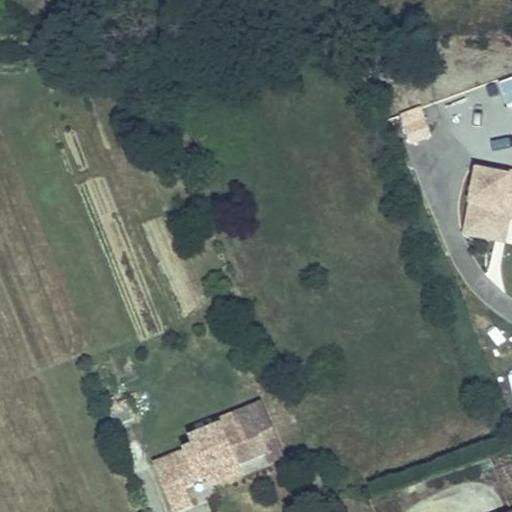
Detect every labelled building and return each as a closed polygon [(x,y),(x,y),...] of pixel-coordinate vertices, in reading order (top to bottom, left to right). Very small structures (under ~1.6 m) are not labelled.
[(510,107),(511,106),(511,79),(501,83),(510,107)] [(476,142),(502,132),(492,104),(465,113),(476,142)] [(425,111),(406,118),(417,146),(435,140),(425,111)] [(459,146),(471,140),(460,118),(448,123),(459,146)] [(468,240),(500,247),(508,209),(511,209),(511,175),(482,168),(468,240)] [(511,209),(508,209),(500,247),(510,249),(511,237),(511,209)] [(280,453),(258,400),(226,413),(228,418),(232,427),(253,419),(265,448),(268,458),(280,453)] [(265,448),(253,419),(232,427),(228,418),(187,434),(190,443),(150,459),(162,489),(179,482),(204,472),(208,482),(237,470),(233,461),(265,448)] [(179,482),(162,489),(170,508),(187,501),(179,482)]
